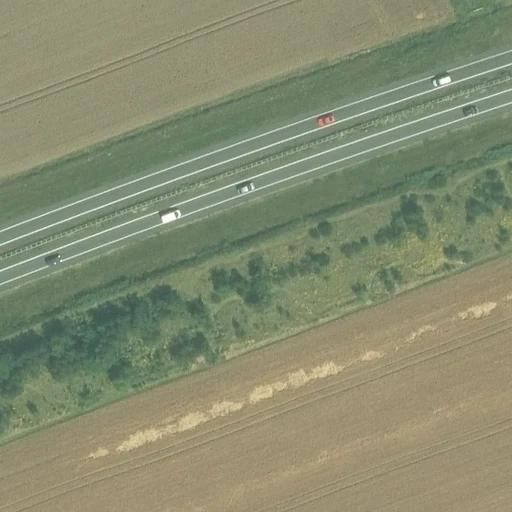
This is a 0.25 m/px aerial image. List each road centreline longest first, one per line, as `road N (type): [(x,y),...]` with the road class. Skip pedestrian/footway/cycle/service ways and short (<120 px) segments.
road 1 (trunk): [(511,57),(0,243)]
road 2 (trunk): [(0,281),(511,98)]
